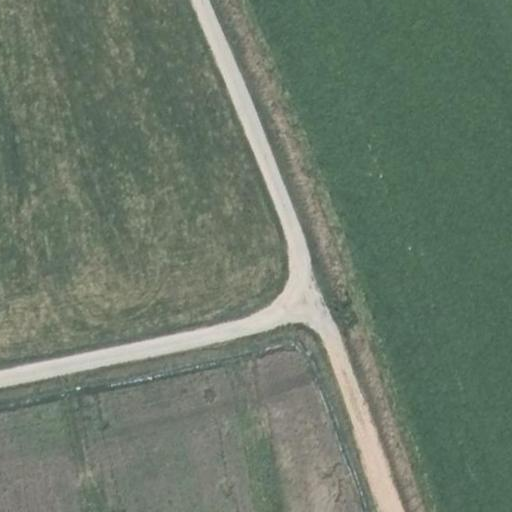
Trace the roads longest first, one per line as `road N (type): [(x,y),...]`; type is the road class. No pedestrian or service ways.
road 1 (track): [(191,0),(303,268),(294,306)]
road 2 (track): [(294,306),(250,329),(0,386)]
road 3 (track): [(294,306),(326,337),(387,511)]
